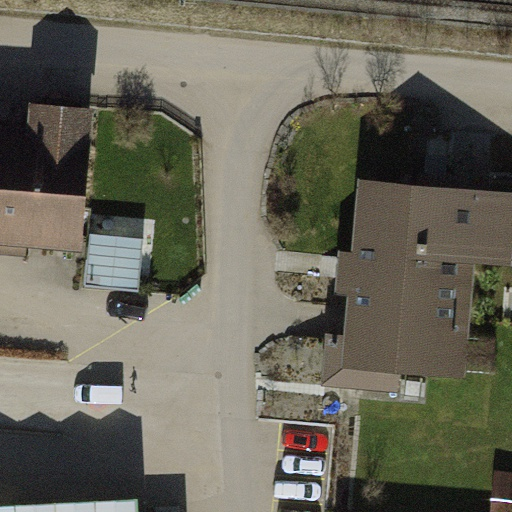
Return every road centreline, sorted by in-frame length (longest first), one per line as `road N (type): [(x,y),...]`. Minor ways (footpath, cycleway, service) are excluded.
road 1 (track): [(232,58),(253,511)]
road 2 (track): [(511,80),(232,58)]
road 3 (track): [(232,58),(0,40)]
